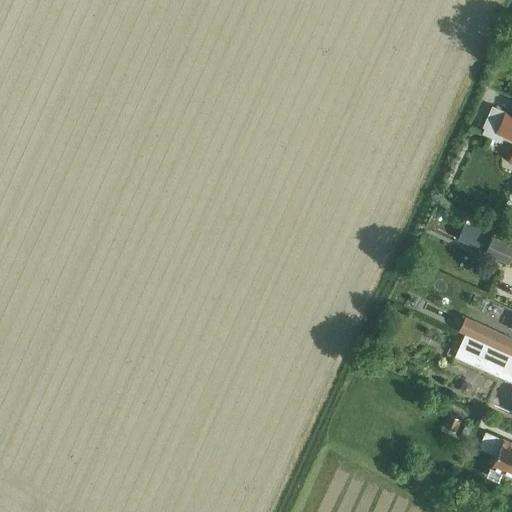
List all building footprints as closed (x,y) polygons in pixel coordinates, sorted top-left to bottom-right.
[(503,136),(511,139),(511,114),(492,105),(482,126),(484,127),(482,133),(501,142),(503,136)] [(484,251),(508,262),(511,253),(511,244),(492,235),(484,251)] [(511,337),(481,324),(474,338),(509,354),(511,348),(511,337)] [(511,356),(465,335),(456,355),(511,381),(511,356)] [(502,471),(511,475),(511,443),(485,431),(478,446),(496,454),(486,475),(498,480),(502,471)]
